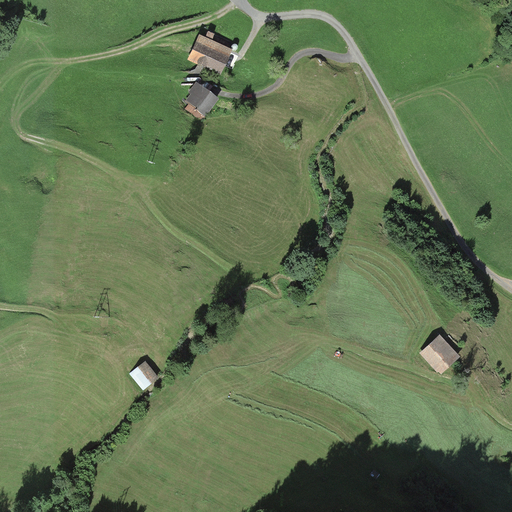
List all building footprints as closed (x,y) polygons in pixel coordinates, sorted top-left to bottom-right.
[(200,36),(189,59),(219,73),(230,50),(211,41),(213,36),(208,33),(205,38),(200,36)] [(176,42),(171,47),(178,54),(183,49),(176,42)] [(186,109),(201,120),(215,99),(196,84),(189,93),(192,94),(186,102),(190,105),(186,109)] [(440,373),(457,358),(439,337),(421,353),(440,373)] [(151,363),(134,373),(143,388),(160,377),(151,363)]
